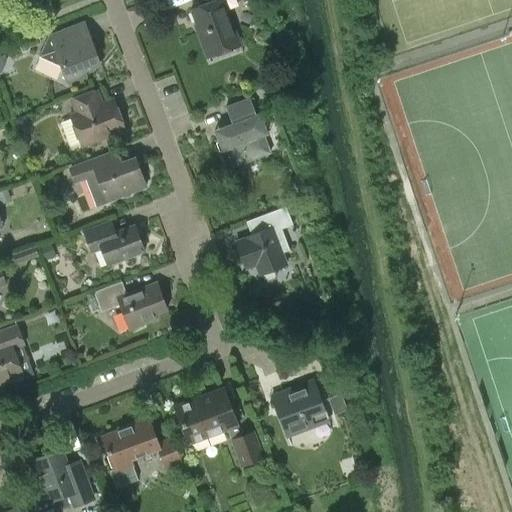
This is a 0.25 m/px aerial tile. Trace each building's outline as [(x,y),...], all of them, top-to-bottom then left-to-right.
[(200,0),(202,5),(191,9),(200,35),(204,33),(209,47),(238,36),(223,0),(200,0)] [(79,40),(74,26),(48,35),(39,56),(63,67),(69,84),(87,78),(84,70),(100,64),(89,36),(79,40)] [(72,100),(77,113),(71,116),(82,145),(125,130),(116,106),(104,111),(97,91),(72,100)] [(225,127),(227,132),(217,136),(222,151),(226,149),(233,167),(270,153),(264,135),(267,133),(260,113),(256,115),(250,98),(226,107),(232,124),(225,127)] [(13,120),(18,131),(30,126),(25,115),(13,120)] [(121,163),(116,165),(111,153),(69,169),(75,184),(86,179),(96,205),(123,195),(126,197),(130,195),(131,192),(146,186),(137,161),(122,167),(121,163)] [(251,219),(256,232),(245,237),(245,238),(241,240),(238,246),(245,264),(251,267),(256,265),(259,274),(260,274),(263,280),(267,282),(276,279),(277,275),(274,269),(287,264),(282,253),(290,250),(282,229),(293,224),(286,206),(251,219)] [(92,252),(101,248),(108,265),(145,251),(135,225),(110,234),(106,223),(84,231),(92,252)] [(44,261),(56,257),(50,243),(39,248),(44,261)] [(16,264),(39,256),(35,245),(12,254),(16,264)] [(101,312),(120,305),(130,329),(157,319),(155,314),(167,310),(157,282),(126,293),(122,281),(94,292),(96,297),(89,300),(93,312),(100,309),(101,312)] [(0,331),(0,382),(22,374),(13,348),(24,344),(17,325),(0,331)] [(283,391),(291,411),(279,415),(287,437),(314,426),(313,424),(328,418),(315,384),(297,390),(296,386),(283,391)] [(241,437),(237,426),(223,388),(201,397),(202,400),(195,402),(194,399),(176,406),(190,443),(227,429),(241,465),(263,456),(254,432),(241,437)] [(339,402),(332,404),(336,414),(343,412),(339,402)] [(173,437),(158,443),(148,416),(130,423),(131,425),(102,436),(114,469),(110,470),(116,487),(138,479),(132,465),(133,465),(131,459),(159,449),(167,470),(183,464),(173,437)] [(82,470),(71,475),(61,449),(31,461),(47,502),(70,493),(74,506),(93,498),(82,470)]
